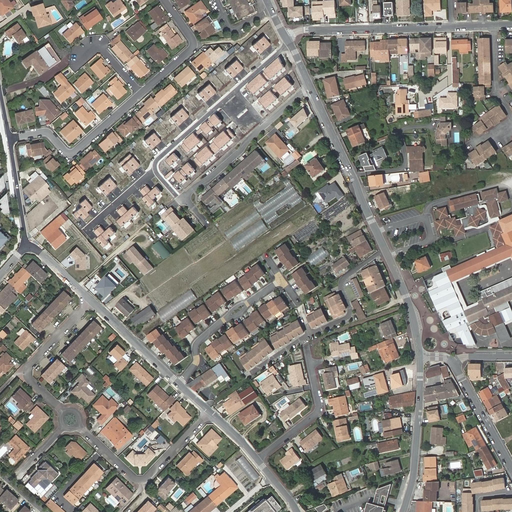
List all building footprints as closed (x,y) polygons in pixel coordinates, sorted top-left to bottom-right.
[(0,0),(0,8),(4,14),(10,10),(13,8),(8,0),(0,0)] [(70,3),(71,0),(60,0),(61,0),(68,10),(73,6),(70,3)] [(83,0),(75,5),(78,9),(87,4),(84,0),(83,0)] [(127,9),(120,0),(114,4),(112,2),(107,6),(115,17),(127,9)] [(177,7),(179,10),(190,2),(188,0),(174,0),(179,6),(177,7)] [(255,6),(252,0),(227,0),(238,22),(256,14),(252,7),(255,6)] [(397,0),(397,15),(410,15),(409,0),(397,0)] [(424,0),(425,16),(432,16),(432,10),(434,10),(434,12),(437,11),(437,10),(441,10),(440,0),(424,0)] [(459,4),(459,13),(478,12),(478,6),(481,6),(485,6),(485,12),(493,11),(493,4),(488,4),(488,0),(473,0),(474,4),(470,4),(469,4),(469,3),(459,4)] [(500,0),(501,12),(511,11),(511,7),(511,0),(500,0)] [(335,1),(324,2),(324,15),(328,14),(328,18),(336,18),(335,1)] [(185,12),(194,25),(196,24),(203,19),(200,15),(205,12),(199,2),(185,12)] [(320,16),(324,16),(324,15),(324,2),(312,3),(313,20),(321,20),(321,18),(320,16)] [(394,16),(393,3),(384,3),(385,16),(394,16)] [(48,18),(48,15),(44,4),(30,8),(32,15),(34,15),(35,18),(36,18),(37,20),(39,19),(39,20),(41,26),(41,27),(51,24),(50,17),(48,18)] [(165,17),(158,7),(149,13),(158,25),(167,19),(166,17),(165,17)] [(303,10),(303,7),(294,7),(289,7),(289,12),(290,17),(295,17),(304,17),(303,15),(302,15),(302,10),(303,10)] [(101,20),(95,9),(80,19),(86,29),(101,20)] [(13,15),(10,10),(4,14),(8,19),(13,15)] [(203,19),(196,24),(199,27),(200,27),(202,29),(201,29),(199,30),(201,33),(199,34),(201,38),(205,38),(214,31),(209,24),(212,22),(208,16),(203,19)] [(145,31),(137,23),(128,31),(127,31),(125,32),(133,42),(145,31)] [(84,32),(77,24),(64,36),(71,43),(84,32)] [(18,25),(6,33),(10,39),(12,37),(19,46),(24,43),(23,41),(27,38),(18,25)] [(175,36),(168,27),(162,31),(164,35),(163,36),(172,49),(182,43),(176,34),(175,36)] [(270,45),(263,36),(252,46),(259,54),(270,45)] [(109,43),(112,46),(119,40),(116,37),(111,42),(109,43)] [(421,49),(420,39),(411,40),(411,53),(416,53),(416,49),(421,49)] [(431,39),(420,39),(421,49),(421,53),(421,54),(421,58),(425,58),(425,56),(425,52),(429,52),(431,52),(431,39)] [(448,53),(447,39),(443,39),(443,40),(437,40),(438,53),(448,53)] [(133,57),(131,55),(131,54),(119,40),(111,47),(123,61),(125,59),(127,62),(133,57)] [(399,54),(399,42),(395,42),(395,40),(389,40),(390,54),(399,54)] [(408,54),(408,40),(404,40),(404,41),(399,41),(399,42),(399,54),(408,54)] [(464,40),(452,40),(452,49),(461,49),(468,49),(468,51),(473,51),(472,42),(468,42),(468,41),(465,41),(464,40)] [(484,83),(484,80),(486,80),(486,79),(489,78),(489,70),(486,70),(486,68),(483,69),(483,66),(483,63),(486,63),(486,61),(489,61),(489,53),(486,53),(486,51),(483,51),(483,49),(483,46),(486,46),(486,44),(489,44),(489,40),(478,40),(480,88),(474,88),(474,100),(484,100),(483,88),(490,87),(489,83),(484,83)] [(346,53),(346,60),(356,59),(356,51),(366,50),(365,41),(356,41),(356,42),(353,42),(353,41),(345,41),(346,53)] [(370,43),(371,57),(375,57),(375,60),(382,60),(382,56),(390,55),(390,54),(389,41),(381,41),(381,43),(370,43)] [(321,58),(320,44),(319,44),(319,42),(308,43),(309,56),(320,56),(320,58),(321,58)] [(57,61),(43,43),(34,50),(37,52),(23,62),(27,68),(32,65),(39,74),(57,61)] [(331,44),(320,44),(321,58),(332,57),(331,44)] [(158,51),(152,45),(145,50),(156,63),(166,55),(161,49),(158,51)] [(210,48),(204,54),(211,62),(212,63),(218,57),(210,48)] [(211,62),(204,54),(200,58),(199,57),(191,64),(198,72),(204,68),(211,62)] [(127,62),(139,76),(147,70),(135,55),(134,56),(133,57),(127,62)] [(284,67),(279,56),(247,86),(255,95),(284,67)] [(108,72),(104,69),(99,63),(101,61),(100,60),(90,68),(100,80),(108,72)] [(244,69),(236,60),(225,70),(233,78),(244,69)] [(511,84),(511,83),(511,64),(509,66),(507,63),(500,67),(505,74),(511,70),(511,71),(511,73),(507,77),(511,84)] [(192,74),(186,67),(173,78),(179,86),(192,74)] [(90,83),(83,75),(80,77),(81,77),(72,85),(79,93),(90,83)] [(347,89),(366,84),(364,75),(354,78),(354,77),(344,80),(347,89)] [(75,90),(67,81),(63,76),(58,81),(62,85),(65,82),(73,92),(75,90)] [(117,80),(118,78),(116,76),(109,82),(111,85),(108,88),(117,99),(126,91),(120,84),(117,80)] [(293,85),(286,77),(275,87),(282,95),(293,85)] [(331,98),(341,96),(336,77),(325,80),(328,91),(329,91),(331,98)] [(73,92),(65,82),(62,85),(62,86),(54,93),(62,102),(73,92)] [(157,104),(159,106),(176,91),(169,84),(162,91),(161,89),(155,95),(156,96),(153,99),(157,104)] [(217,93),(209,85),(198,94),(206,103),(217,93)] [(406,104),(406,100),(406,94),(407,94),(407,89),(399,90),(399,94),(397,94),(397,114),(410,113),(409,104),(406,104)] [(278,99),(270,90),(259,100),(267,108),(278,99)] [(111,103),(103,95),(92,105),(99,112),(108,105),(111,103)] [(153,99),(151,96),(143,103),(144,104),(138,110),(140,111),(137,114),(142,119),(150,113),(150,112),(150,111),(157,104),(153,99)] [(37,115),(43,114),(43,111),(46,111),(46,115),(51,120),(60,112),(56,107),(54,108),(47,100),(48,99),(39,100),(39,106),(36,107),(37,115)] [(56,107),(48,99),(47,100),(54,108),(56,107)] [(346,107),(343,100),(334,105),(337,113),(338,112),(341,120),(351,115),(347,106),(346,107)] [(506,117),(499,106),(488,113),(492,119),(494,117),(498,122),(506,117)] [(89,114),(83,107),(76,113),(86,124),(96,116),(92,112),(89,114)] [(189,117),(181,108),(170,118),(178,126),(189,117)] [(308,117),(304,109),(290,121),(296,128),(308,117)] [(32,110),(17,112),(19,123),(34,120),(32,110)] [(152,116),(150,113),(142,119),(145,122),(152,116)] [(470,130),(472,132),(475,138),(486,130),(493,126),(489,121),(492,119),(488,113),(479,119),(481,122),(470,130)] [(222,122),(215,114),(200,127),(208,135),(222,122)] [(140,122),(134,115),(123,124),(122,123),(117,127),(122,133),(128,128),(130,129),(136,123),(137,124),(140,122)] [(81,129),(73,120),(60,131),(69,142),(76,136),(75,134),(81,129)] [(442,144),(442,146),(447,146),(447,139),(446,139),(446,134),(448,132),(448,131),(450,131),(452,128),(452,122),(446,123),(440,123),(440,130),(437,130),(437,132),(436,132),(436,144),(442,144)] [(361,131),(359,126),(347,131),(354,146),(365,142),(361,131)] [(235,136),(227,128),(193,160),(200,168),(235,136)] [(121,140),(115,133),(112,135),(110,133),(108,135),(109,136),(100,144),(105,150),(116,140),(118,143),(121,140)] [(161,141),(154,133),(145,140),(152,149),(161,141)] [(201,142),(194,133),(183,143),(190,151),(201,142)] [(290,150),(275,134),(266,143),(280,159),(290,150)] [(477,150),(470,154),(478,165),(487,158),(497,152),(490,141),(483,145),(487,151),(484,153),(481,155),(477,150)] [(32,153),(33,155),(42,154),(40,143),(31,145),(31,143),(28,144),(30,153),(32,153)] [(375,170),(370,157),(375,155),(378,155),(380,156),(381,156),(383,157),(384,158),(388,156),(385,147),(374,151),(375,153),(369,155),(368,152),(360,155),(366,171),(375,170)] [(422,147),(407,147),(407,153),(410,152),(411,167),(423,167),(422,152),(424,152),(424,151),(425,150),(424,148),(423,147),(422,147)] [(87,156),(86,156),(80,161),(87,169),(102,156),(96,149),(93,152),(87,156)] [(301,156),(296,151),(292,155),(297,160),(301,156)] [(253,170),(264,160),(256,152),(245,161),(253,170)] [(175,153),(166,160),(171,166),(180,159),(175,153)] [(140,166),(130,154),(119,163),(129,175),(140,166)] [(55,161),(49,155),(46,157),(42,161),(51,170),(59,163),(56,160),(55,161)] [(324,171),(316,160),(306,166),(314,178),(324,171)] [(242,180),(253,170),(245,161),(234,171),(242,180)] [(297,161),(286,169),(288,172),(299,164),(297,161)] [(195,171),(188,163),(173,176),(181,184),(195,171)] [(84,171),(78,164),(74,168),(73,167),(68,171),(69,171),(71,173),(68,175),(67,174),(62,177),(68,185),(73,180),(75,182),(84,174),(82,173),(84,171)] [(232,189),(242,180),(234,171),(223,180),(229,187),(232,189)] [(419,173),(421,183),(430,181),(429,171),(419,173)] [(282,172),(275,178),(277,180),(284,175),(282,172)] [(382,175),(370,176),(371,185),(383,184),(382,175)] [(27,187),(22,191),(32,202),(36,199),(39,202),(49,193),(46,190),(49,188),(39,176),(37,178),(27,187)] [(116,186),(109,178),(98,187),(105,196),(116,186)] [(271,229),(307,207),(289,179),(254,202),(271,229)] [(218,196),(229,187),(223,180),(213,190),(218,196)] [(247,194),(252,192),(247,183),(242,186),(247,194)] [(337,196),(342,193),(335,183),(330,187),(328,189),(327,187),(317,193),(325,204),(337,196)] [(162,192),(157,186),(151,191),(146,185),(139,191),(144,197),(142,198),(150,207),(155,202),(153,200),(162,192)] [(389,188),(390,194),(398,193),(397,192),(406,190),(405,186),(397,187),(396,187),(389,188)] [(483,201),(481,201),(482,201),(482,204),(486,203),(490,219),(499,216),(498,212),(497,211),(499,210),(497,203),(499,202),(499,203),(508,201),(506,191),(498,194),(496,189),(481,193),(483,201)] [(218,196),(213,190),(202,200),(211,209),(214,206),(217,206),(222,201),(218,196)] [(5,193),(0,197),(0,207),(1,208),(0,209),(0,211),(3,214),(8,213),(5,193)] [(384,206),(385,208),(386,210),(393,206),(392,204),(390,205),(385,193),(375,197),(377,202),(378,201),(381,207),(384,206)] [(482,201),(478,202),(476,194),(453,200),(454,205),(453,205),(454,210),(464,207),(464,210),(466,217),(455,220),(455,218),(451,219),(450,217),(448,217),(446,209),(438,212),(440,222),(436,223),(438,228),(438,230),(449,228),(449,230),(454,229),(456,236),(465,233),(463,228),(463,226),(469,224),(473,226),(477,227),(480,219),(483,220),(484,218),(486,212),(483,211),(480,210),(477,209),(477,207),(479,207),(482,206),(482,204),(482,201)] [(79,204),(82,207),(73,214),(77,218),(79,216),(83,221),(90,215),(88,212),(93,208),(86,199),(79,204)] [(380,210),(385,208),(384,206),(381,207),(378,201),(377,202),(380,210)] [(129,211),(123,205),(117,211),(122,217),(117,222),(122,227),(139,212),(134,207),(129,211)] [(182,220),(178,216),(177,217),(174,213),(175,212),(171,208),(162,217),(165,221),(166,220),(173,228),(182,220)] [(455,218),(455,220),(466,217),(464,210),(453,213),(455,218)] [(497,249),(446,271),(451,282),(501,260),(511,256),(511,215),(510,216),(500,221),(500,222),(490,227),(494,237),(492,238),(497,249)] [(55,220),(60,226),(64,222),(59,216),(55,220)] [(183,240),(194,230),(184,219),(182,220),(173,228),(183,240)] [(57,229),(60,226),(55,220),(40,233),(55,249),(66,239),(57,229)] [(293,234),(299,243),(318,229),(313,220),(293,234)] [(116,233),(110,227),(105,232),(100,226),(93,232),(98,238),(96,239),(104,248),(109,243),(107,241),(116,233)] [(371,251),(361,231),(348,238),(350,242),(352,242),(360,257),(371,251)] [(164,260),(171,253),(159,241),(152,247),(164,260)] [(300,264),(296,257),(295,258),(290,251),(291,250),(286,244),(276,251),(280,258),(279,258),(284,265),(285,264),(289,271),(300,264)] [(306,257),(311,266),(329,255),(323,246),(306,257)] [(149,264),(134,247),(124,257),(129,263),(133,259),(143,270),(149,264)] [(76,248),(70,255),(75,260),(75,261),(77,261),(77,264),(75,264),(76,270),(85,269),(85,256),(76,248)] [(344,257),(332,266),(337,273),(349,265),(344,257)] [(418,266),(421,272),(431,268),(426,257),(416,261),(418,266)] [(129,263),(130,264),(133,262),(145,275),(146,274),(145,273),(151,267),(149,264),(143,270),(133,259),(129,263)] [(26,265),(23,268),(29,274),(37,281),(44,273),(30,260),(26,265)] [(360,271),(370,294),(370,293),(383,288),(384,287),(374,261),(360,271)] [(253,285),(259,281),(259,279),(265,275),(258,264),(251,269),(252,270),(245,275),(246,276),(239,281),(247,292),(254,287),(253,285)] [(13,288),(16,290),(21,284),(29,274),(23,268),(21,267),(7,282),(8,283),(13,288)] [(317,288),(312,281),(311,282),(307,275),(308,274),(303,268),(292,275),(297,282),(296,282),(301,289),(302,288),(306,295),(317,288)] [(451,282),(446,271),(434,277),(439,287),(429,292),(437,311),(448,331),(456,328),(466,349),(478,349),(467,323),(469,322),(464,311),(451,282)] [(115,286),(106,278),(97,288),(106,297),(115,286)] [(355,279),(349,282),(357,300),(363,297),(355,279)] [(236,297),(243,291),(235,281),(228,286),(228,285),(221,290),(229,301),(235,296),(236,297)] [(0,305),(3,308),(14,295),(10,292),(13,288),(8,283),(0,292),(0,305)] [(19,293),(25,287),(21,284),(16,290),(19,293)] [(479,305),(464,311),(469,322),(479,318),(480,321),(470,326),(474,333),(482,336),(490,336),(498,333),(495,327),(504,323),(500,312),(498,313),(495,307),(511,298),(511,286),(493,294),(491,290),(475,297),(479,305)] [(388,299),(383,288),(370,293),(374,301),(380,299),(382,302),(388,299)] [(191,289),(158,312),(164,321),(183,308),(197,298),(191,289)] [(62,290),(53,299),(59,304),(62,301),(65,304),(70,298),(62,290)] [(220,307),(226,302),(219,291),(212,296),(205,302),(213,313),(220,308),(220,307)] [(331,294),(324,298),(334,319),(342,316),(340,312),(342,311),(345,310),(338,295),(335,297),(333,298),(331,294)] [(281,313),(288,308),(280,297),(274,302),(273,301),(266,305),(265,304),(258,309),(266,320),(273,315),(274,316),(280,311),(281,313)] [(46,307),(54,315),(59,310),(56,308),(59,304),(53,299),(46,307)] [(134,309),(123,299),(116,306),(128,316),(134,309)] [(352,304),(355,311),(359,321),(364,319),(357,302),(352,304)] [(204,320),(211,315),(204,304),(196,309),(196,308),(188,313),(196,324),(203,319),(204,320)] [(48,321),(54,315),(46,307),(37,316),(43,322),(46,319),(48,321)] [(155,314),(150,307),(132,319),(137,327),(155,314)] [(312,328),(327,322),(321,309),(306,316),(312,328)] [(258,327),(265,322),(257,311),(250,316),(251,317),(244,322),(251,333),(259,328),(258,327)] [(43,322),(37,316),(29,324),(38,332),(43,327),(40,325),(43,322)] [(189,333),(195,328),(188,318),(181,322),(182,324),(175,328),(183,339),(190,334),(189,333)] [(284,329),(270,336),(276,349),(290,342),(289,340),(303,333),(297,320),(283,327),(284,329)] [(385,342),(397,337),(389,320),(378,325),(385,342)] [(86,332),(91,337),(95,333),(99,328),(92,321),(86,327),(89,330),(86,332)] [(495,327),(498,333),(502,343),(511,339),(511,337),(506,323),(504,323),(495,327)] [(242,340),(249,335),(241,324),(234,329),(233,328),(226,333),(234,344),(241,339),(242,340)] [(174,346),(170,340),(169,340),(164,334),(162,335),(158,328),(147,336),(152,342),(153,341),(158,348),(159,347),(164,354),(165,353),(170,359),(171,359),(176,365),(186,358),(182,351),(181,352),(176,345),(174,346)] [(21,350),(29,341),(31,343),(35,338),(26,330),(14,343),(21,350)] [(80,333),(76,337),(84,345),(91,337),(86,332),(83,335),(80,333)] [(113,333),(108,338),(112,342),(117,336),(113,333)] [(226,351),(233,346),(226,335),(218,340),(218,339),(211,344),(212,345),(205,350),(213,360),(219,356),(219,354),(225,350),(226,351)] [(84,345),(76,337),(69,344),(72,346),(70,349),(75,354),(84,345)] [(252,350),(240,359),(248,370),(261,361),(260,360),(273,351),(265,340),(252,349),(252,350)] [(329,347),(331,356),(340,354),(341,357),(351,355),(349,343),(339,345),(338,341),(331,342),(331,346),(329,347)] [(377,345),(378,347),(380,350),(382,349),(388,362),(399,358),(392,341),(381,345),(380,344),(377,345)] [(120,357),(124,353),(115,345),(108,353),(115,360),(112,364),(119,371),(126,363),(120,357)] [(71,358),(75,354),(70,349),(67,352),(64,349),(59,355),(67,362),(71,358)] [(385,363),(388,362),(382,349),(380,350),(383,360),(384,359),(385,363)] [(0,368),(2,367),(5,370),(11,364),(8,361),(10,358),(11,358),(4,352),(0,356),(0,368)] [(64,365),(56,358),(50,364),(53,366),(50,369),(55,374),(60,369),(62,371),(66,368),(64,365)] [(293,388),(306,385),(305,379),(303,379),(300,363),(289,365),(290,373),(292,381),(293,388)] [(129,370),(131,373),(138,366),(135,364),(129,370)] [(201,377),(199,376),(188,384),(195,391),(206,384),(207,386),(219,378),(222,383),(226,380),(227,382),(231,380),(220,364),(201,377)] [(471,375),(471,378),(481,378),(481,364),(469,364),(469,375),(471,375)] [(138,366),(131,373),(144,385),(151,378),(138,366)] [(441,368),(440,366),(431,368),(427,373),(426,379),(442,375),(441,368)] [(337,367),(325,369),(326,373),(323,373),(324,379),(326,378),(327,384),(326,384),(326,389),(336,387),(334,376),(336,376),(335,371),(337,371),(337,367)] [(442,375),(443,378),(449,377),(447,367),(441,368),(442,375)] [(40,375),(48,382),(51,378),(55,374),(50,369),(48,372),(45,369),(40,375)] [(280,385),(273,374),(260,383),(265,391),(274,385),(276,387),(280,385)] [(510,388),(509,386),(505,379),(503,374),(497,377),(504,391),(507,389),(510,388)] [(387,392),(383,375),(374,377),(369,379),(370,384),(376,383),(379,394),(387,392)] [(79,382),(84,386),(87,384),(87,383),(83,378),(79,382)] [(107,378),(104,381),(106,383),(109,385),(109,386),(112,383),(107,378)] [(357,378),(347,381),(350,390),(354,389),(353,384),(359,383),(357,378)] [(439,401),(446,399),(445,391),(446,390),(445,385),(443,378),(440,379),(441,386),(426,389),(424,404),(439,401)] [(77,394),(80,396),(87,404),(94,396),(84,386),(79,382),(69,391),(74,396),(77,394)] [(445,391),(446,399),(459,396),(453,383),(445,385),(446,390),(445,391)] [(167,408),(174,400),(170,396),(168,398),(164,394),(163,396),(158,391),(159,389),(155,385),(146,395),(160,408),(164,405),(167,408)] [(23,413),(32,404),(28,400),(30,398),(19,388),(10,397),(21,407),(19,409),(23,413)] [(252,388),(239,396),(245,405),(258,397),(252,388)] [(479,393),(484,402),(494,397),(493,394),(495,393),(493,389),(490,390),(488,388),(479,393)] [(499,399),(509,394),(507,389),(504,391),(500,393),(494,397),(484,402),(492,415),(504,409),(504,408),(502,405),(499,399)] [(236,392),(229,397),(232,401),(239,396),(236,392)] [(402,407),(413,405),(414,393),(401,396),(402,407)] [(233,414),(245,405),(239,396),(232,401),(227,404),(230,408),(233,414)] [(349,412),(345,396),(329,400),(331,405),(333,405),(335,415),(349,412)] [(391,409),(402,407),(401,396),(389,399),(391,409)] [(114,410),(108,403),(101,397),(93,406),(101,415),(96,421),(100,425),(114,410)] [(290,418),(306,406),(299,398),(279,413),(285,419),(289,416),(290,418)] [(110,400),(108,403),(114,410),(117,407),(110,400)] [(174,419),(176,421),(182,427),(190,419),(183,413),(178,408),(180,406),(176,402),(169,410),(172,413),(170,415),(167,418),(171,422),(174,419)] [(127,414),(132,409),(128,405),(123,410),(127,414)] [(254,406),(240,415),(246,424),(259,415),(254,406)] [(428,412),(430,423),(440,422),(437,406),(428,408),(429,412),(428,412)] [(38,424),(40,426),(48,417),(37,407),(31,413),(36,417),(28,426),(33,430),(38,424)] [(504,409),(492,415),(493,418),(497,417),(500,421),(508,416),(505,412),(506,412),(504,408),(504,409)] [(115,416),(99,432),(103,435),(103,434),(117,448),(132,433),(115,416)] [(380,421),(379,422),(382,434),(400,430),(397,418),(392,419),(380,421)] [(345,419),(332,421),(333,427),(337,426),(339,435),(335,436),(336,441),(349,439),(345,419)] [(15,421),(11,425),(16,430),(20,426),(15,421)] [(206,452),(221,437),(212,428),(197,444),(206,452)] [(431,444),(445,445),(446,438),(442,438),(443,429),(432,428),(431,444)] [(477,450),(486,446),(476,428),(463,435),(469,447),(474,444),(477,450)] [(316,430),(307,437),(308,438),(307,439),(306,438),(300,442),(307,451),(323,438),(316,430)] [(401,435),(400,430),(382,434),(383,439),(388,438),(401,435)] [(27,448),(14,436),(6,444),(11,449),(6,454),(13,461),(27,448)] [(158,442),(164,445),(167,439),(162,436),(158,442)] [(398,449),(396,441),(379,445),(380,453),(398,449)] [(67,451),(72,456),(78,462),(86,454),(75,443),(70,442),(64,448),(67,451)] [(497,465),(486,446),(477,450),(476,451),(480,458),(482,457),(489,469),(497,465)] [(289,455),(287,457),(280,461),(287,471),(300,461),(291,448),(287,452),(289,455)] [(135,464),(135,466),(137,466),(137,464),(141,464),(141,466),(144,466),(144,463),(147,463),(155,455),(148,449),(141,456),(135,455),(131,452),(125,458),(131,464),(135,464)] [(191,473),(190,472),(188,470),(197,461),(199,463),(200,463),(203,460),(194,451),(191,454),(189,452),(177,466),(188,477),(191,473)] [(426,482),(437,482),(436,457),(424,458),(425,477),(423,477),(423,482),(426,482)] [(46,469),(49,465),(44,460),(40,464),(42,465),(46,469)] [(188,470),(190,472),(199,463),(197,461),(188,470)] [(379,469),(377,462),(369,464),(370,470),(373,470),(373,471),(379,469)] [(400,471),(397,462),(386,465),(387,469),(381,471),(383,476),(400,471)] [(94,464),(64,497),(73,505),(90,486),(92,488),(98,482),(97,482),(95,480),(99,476),(103,472),(94,464)] [(39,478),(42,478),(45,478),(50,482),(58,473),(49,465),(46,469),(42,465),(39,469),(38,468),(37,468),(36,468),(36,469),(36,470),(36,471),(30,477),(31,478),(27,482),(32,486),(39,478)] [(325,473),(320,466),(308,473),(313,481),(325,473)] [(473,471),(476,478),(484,476),(482,470),(473,471)] [(316,486),(328,478),(325,473),(313,481),(316,486)] [(220,486),(189,511),(209,511),(237,489),(224,474),(216,480),(220,486)] [(341,475),(332,478),(334,483),(343,480),(341,475)] [(168,477),(158,488),(159,490),(156,492),(163,499),(167,496),(169,498),(179,488),(168,477)] [(33,488),(42,478),(39,478),(32,486),(33,488)] [(55,494),(67,482),(62,478),(51,489),(55,494)] [(505,487),(504,478),(494,480),(494,481),(482,483),(482,482),(472,484),(473,493),(484,491),(484,492),(495,490),(495,489),(505,487)] [(122,506),(132,495),(129,491),(128,492),(121,486),(122,485),(115,479),(107,487),(121,500),(118,502),(122,506)] [(347,490),(343,480),(329,485),(333,496),(347,490)] [(432,502),(436,502),(437,499),(437,491),(439,491),(439,481),(437,482),(426,482),(426,485),(426,490),(424,491),(424,499),(424,501),(432,502)] [(4,491),(0,487),(0,484),(0,500),(12,511),(19,504),(16,502),(18,500),(6,489),(4,491)] [(383,511),(387,500),(391,485),(378,490),(376,497),(374,505),(368,503),(365,511),(383,511)] [(118,502),(121,500),(107,487),(105,489),(118,502)] [(473,493),(463,493),(463,504),(472,504),(473,493)] [(187,505),(195,497),(192,494),(184,501),(187,505)] [(248,511),(274,511),(280,508),(271,496),(265,501),(263,499),(248,511)] [(68,511),(51,497),(46,502),(56,511),(68,511)] [(504,499),(493,500),(494,510),(505,509),(504,499)] [(141,511),(142,511),(150,511),(154,508),(147,501),(142,507),(144,509),(141,511)] [(424,501),(418,501),(417,511),(431,511),(432,504),(439,505),(439,502),(436,502),(432,502),(424,501)] [(493,501),(482,502),(483,511),(494,510),(493,501)] [(97,511),(99,511),(96,509),(97,508),(91,502),(83,510),(84,511),(97,511)]
